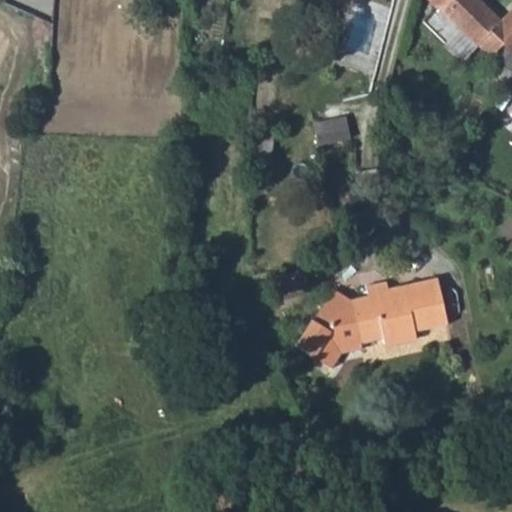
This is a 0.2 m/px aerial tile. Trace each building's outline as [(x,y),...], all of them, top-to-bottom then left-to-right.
[(31,0),(30,17),(52,28),(52,25),(53,0),(31,0)] [(511,13),(503,23),(479,0),(426,0),(460,32),(446,46),(464,63),(478,48),(492,62),(504,50),(511,57),(511,13)] [(327,4),(323,15),(335,19),(338,7),(327,4)] [(336,108),(307,111),(310,123),(337,119),(336,108)] [(337,119),(310,123),(315,142),(346,137),(343,119),(337,119)] [(255,133),(253,155),(267,157),(269,134),(255,133)] [(296,272),(270,277),(274,289),(300,283),(296,272)] [(361,293),(347,297),(351,314),(356,338),(378,334),(379,340),(380,344),(410,337),(410,332),(442,324),(431,278),(393,287),(394,293),(385,294),(381,281),(361,287),(361,293)] [(289,343),(309,356),(333,317),(351,314),(347,297),(339,299),(323,288),(289,343)] [(302,291),(274,297),(275,311),(302,305),(302,291)] [(333,317),(309,356),(324,368),(337,348),(357,343),(356,338),(351,314),(333,317)] [(378,334),(356,338),(357,343),(358,347),(379,340),(378,334)] [(359,511),(357,503),(345,505),(346,511),(359,511)]
